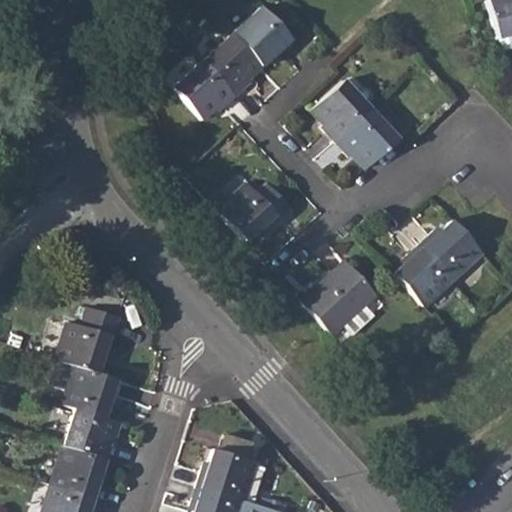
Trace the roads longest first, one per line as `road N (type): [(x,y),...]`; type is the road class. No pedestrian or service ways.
road 1 (tertiary): [(382,511),(206,321)]
road 2 (residential): [(321,64),(258,123),(344,213)]
road 3 (residential): [(137,511),(206,321)]
road 4 (residential): [(511,155),(496,138),(451,134),(344,213)]
road 5 (tertiary): [(77,189),(64,0)]
road 6 (tertiary): [(206,321),(77,189)]
